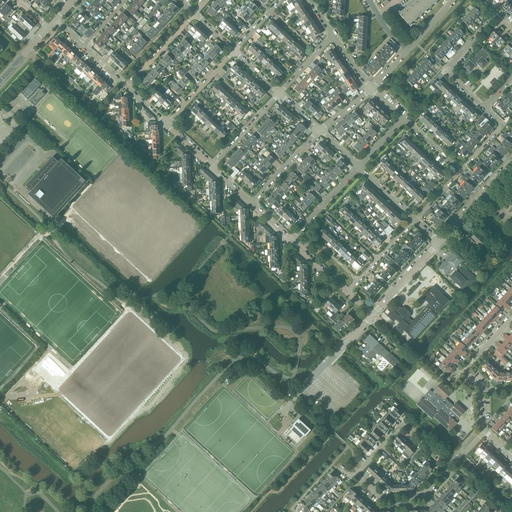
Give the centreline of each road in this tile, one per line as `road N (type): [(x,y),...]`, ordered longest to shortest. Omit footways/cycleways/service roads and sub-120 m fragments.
road 1 (residential): [(401,503),(356,475),(403,424),(450,464)]
road 2 (residential): [(484,431),(479,388),(463,370),(511,319)]
road 3 (residential): [(496,15),(448,68),(483,107)]
